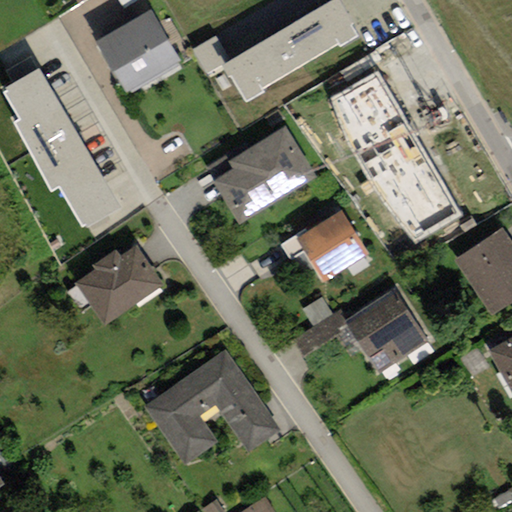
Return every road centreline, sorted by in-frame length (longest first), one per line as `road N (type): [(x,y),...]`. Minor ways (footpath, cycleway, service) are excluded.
road 1 (residential): [(371,511),(172,221),(141,157),(57,29)]
road 2 (unclassified): [(511,169),(411,0)]
